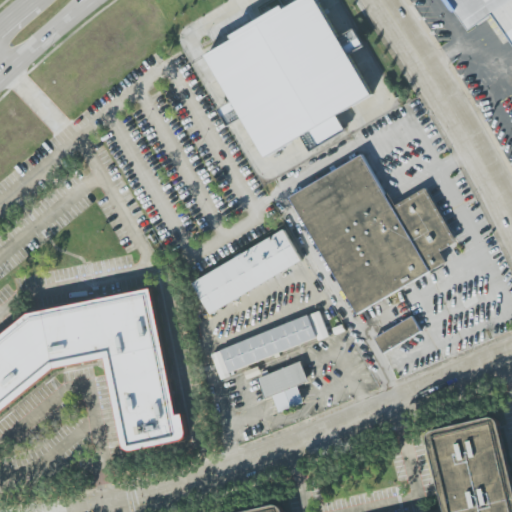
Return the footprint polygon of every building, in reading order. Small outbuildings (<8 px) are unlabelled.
[(263,158),(305,137),(311,149),(346,131),(338,114),(373,97),(351,53),(364,46),(356,29),(339,38),(319,0),(302,0),(287,8),(286,7),(232,34),(236,41),(210,54),(263,158)] [(511,0),(446,0),(466,31),(492,15),(511,46),(511,0)] [(291,194),(354,314),(447,265),(440,252),(456,243),(427,188),(391,207),(364,156),(291,194)] [(211,315),(194,284),(284,230),(302,261),(211,315)] [(0,338),(30,314),(153,289),(178,416),(184,414),(188,431),(188,433),(188,435),(187,436),(187,437),(186,438),(185,439),(184,440),(182,440),(134,451),(132,451),(131,451),(128,450),(127,449),(126,448),(125,447),(124,445),(124,444),(107,358),(56,369),(0,414),(0,338)] [(211,355),(222,380),(231,377),(230,373),(318,338),(318,341),(330,337),(320,311),(309,316),(309,315),(221,350),(221,351),(211,355)] [(375,339),(384,354),(422,332),(413,316),(375,339)] [(336,335),(333,329),(343,324),(346,331),(336,335)] [(259,379),(266,399),(274,396),(280,413),(304,402),(298,386),(309,382),(301,361),(259,379)] [(245,372),(248,379),(262,374),(259,366),(245,372)] [(258,511),(280,507),(281,511),(451,511),(435,435),(492,421),(511,504),(511,511),(258,511)]
